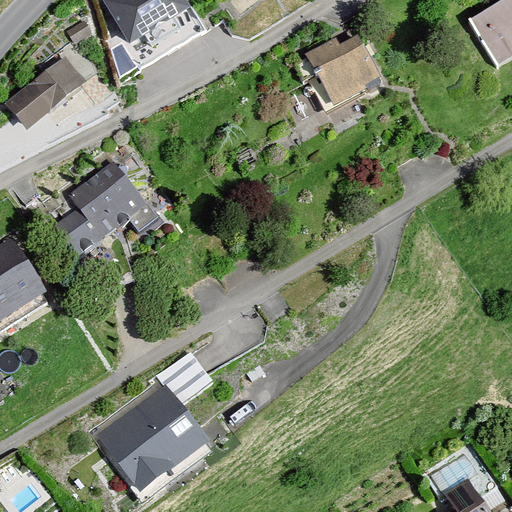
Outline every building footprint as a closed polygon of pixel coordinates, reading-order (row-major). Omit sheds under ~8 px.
[(176,14),(167,0),(102,0),(90,8),(116,50),(176,14)] [(511,52),(511,0),(503,0),(464,25),(491,66),(511,52)] [(332,49),(328,42),(296,58),(324,110),(371,84),(348,40),(332,49)] [(72,91),(52,65),(0,105),(0,123),(12,139),(72,91)] [(139,210),(105,166),(63,197),(74,211),(49,230),(72,261),(139,210)] [(0,317),(36,296),(3,242),(0,243),(0,317)] [(201,445),(158,387),(88,438),(131,496),(201,445)] [(480,511),(466,486),(434,505),(438,511),(480,511)]
